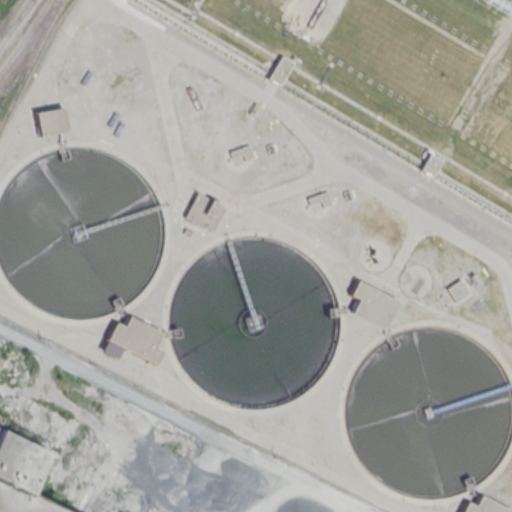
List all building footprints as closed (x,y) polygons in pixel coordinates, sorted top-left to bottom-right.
[(266,77),(277,84),(291,62),(279,55),(266,77)] [(37,134),(33,111),(61,106),(65,129),(37,134)] [(254,158),(250,144),(228,151),(230,156),(240,153),(242,162),(254,158)] [(418,168),(430,176),(440,161),(427,153),(418,168)] [(332,203),(328,189),(306,196),(308,201),(318,198),(321,207),(332,203)] [(184,216),(196,193),(224,207),(212,230),(184,216)] [(353,279),(395,300),(381,328),(347,312),(354,298),(346,294),(353,279)] [(451,300),(443,288),(457,279),(465,292),(451,300)] [(103,340),(152,365),(161,348),(153,344),(159,333),(125,316),(119,327),(111,323),(103,340)] [(0,511),(54,511),(17,493),(37,453),(0,433),(0,511)] [(456,511),(509,511),(510,511),(476,494),(470,505),(462,501),(456,511)]
